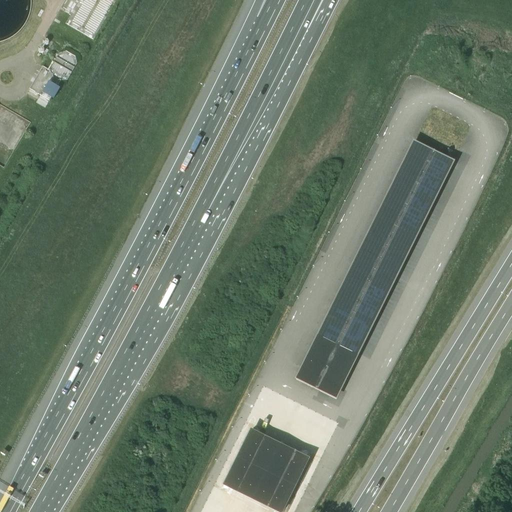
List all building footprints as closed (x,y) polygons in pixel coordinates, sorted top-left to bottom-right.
[(94,40),(117,0),(67,0),(63,9),(70,12),(68,15),(70,16),(68,20),(65,25),(94,40)] [(43,66),(30,90),(49,101),(61,80),(67,80),(77,64),(75,56),(66,51),(58,54),(57,53),(53,59),(54,60),(48,70),(43,66)] [(30,123),(0,105),(0,165),(4,168),(30,123)] [(413,142),(295,380),(335,400),(454,162),(413,142)] [(251,429),(223,484),(279,511),(283,511),(310,459),(251,429)]
